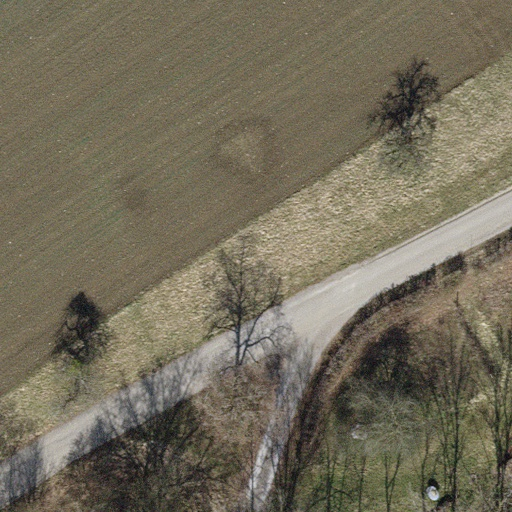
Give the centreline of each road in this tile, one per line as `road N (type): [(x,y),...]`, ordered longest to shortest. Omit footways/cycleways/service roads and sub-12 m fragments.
road 1 (unclassified): [(0,489),(32,464),(511,204)]
road 2 (track): [(333,302),(250,511)]
